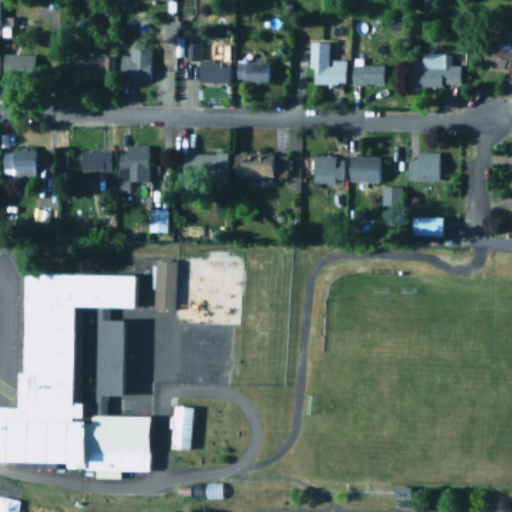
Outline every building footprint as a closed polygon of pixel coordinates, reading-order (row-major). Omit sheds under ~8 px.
[(199,38),(183,38),(183,57),(198,57),(199,38)] [(511,75),(511,53),(495,41),(485,56),(511,75)] [(346,84),(347,60),(328,60),(328,42),(310,42),(310,83),(346,84)] [(128,45),(128,53),(118,53),(117,75),(149,76),(150,46),(128,45)] [(35,52),(1,51),(0,74),(34,75),(35,52)] [(424,53),(424,61),(405,61),(405,87),(461,87),(460,52),(424,53)] [(68,59),(69,82),(82,82),(82,77),(102,76),(102,73),(111,73),(110,55),(99,55),(99,58),(68,59)] [(199,82),(229,82),(229,58),(199,58),(199,82)] [(270,61),(237,61),(237,81),(270,81),(270,61)] [(385,64),(352,64),(352,84),(385,84),(385,64)] [(149,144),(120,144),(120,179),(149,179),(149,144)] [(3,149),(3,170),(11,170),(11,184),(35,184),(35,149),(3,149)] [(81,151),(81,170),(112,170),(112,151),(81,151)] [(227,173),(227,153),(182,153),(182,173),(227,173)] [(235,176),(287,176),(287,153),(235,153),(235,176)] [(342,181),(342,156),(313,156),(313,181),(342,181)] [(350,156),(350,180),(380,180),(380,156),(350,156)] [(439,179),(439,156),(407,156),(407,179),(439,179)] [(381,205),(400,205),(400,185),(381,185),(381,205)] [(167,231),(167,209),(150,209),(150,231),(167,231)] [(444,234),(444,215),(414,215),(414,234),(444,234)] [(156,260),(176,260),(175,310),(155,309),(155,289),(151,289),(152,265),(156,265),(156,260)] [(104,306),(138,307),(139,276),(26,273),(23,372),(19,372),(17,407),(0,406),(0,459),(65,461),(64,468),(95,468),(95,478),(119,479),(120,470),(149,470),(151,416),(106,415),(107,396),(126,396),(128,320),(103,319),(104,306)] [(174,417),(175,406),(194,407),(191,448),(171,447),(173,427),(168,427),(169,416),(174,417)]
